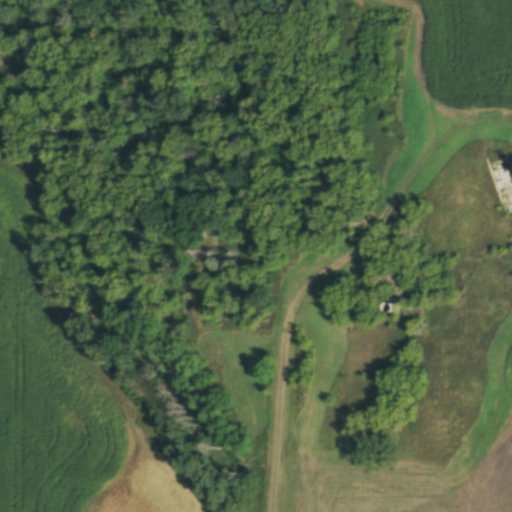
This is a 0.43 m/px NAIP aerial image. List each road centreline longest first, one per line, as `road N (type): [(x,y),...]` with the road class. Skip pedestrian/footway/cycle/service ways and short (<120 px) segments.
road 1 (residential): [(0,161),(40,180),(43,290),(68,346),(205,511)]
road 2 (residential): [(270,511),(285,342),(324,252)]
